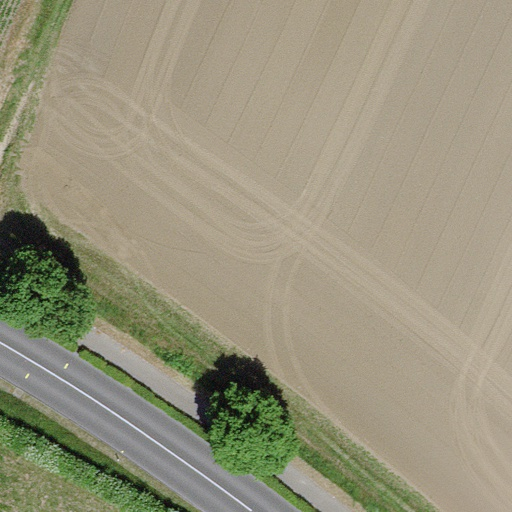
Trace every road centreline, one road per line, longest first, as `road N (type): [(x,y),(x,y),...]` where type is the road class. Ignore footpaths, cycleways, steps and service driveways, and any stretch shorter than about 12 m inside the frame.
road 1 (secondary): [(255,511),(98,400),(0,342)]
road 2 (track): [(0,125),(53,0)]
